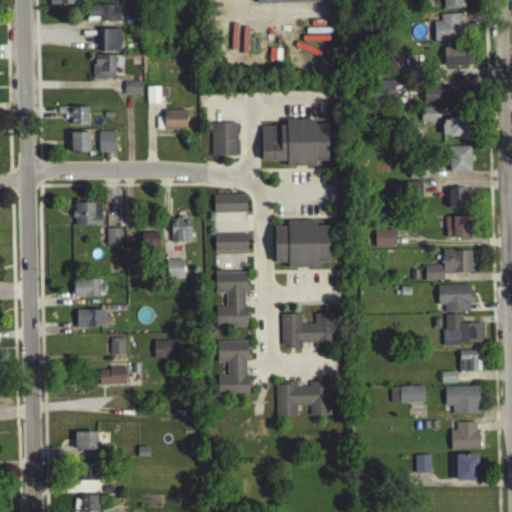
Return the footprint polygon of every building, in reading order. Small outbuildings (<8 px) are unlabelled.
[(50,0),(50,9),(74,9),(73,0),(50,0)] [(254,0),(255,8),(323,7),(323,0),(254,0)] [(467,0),(442,0),(443,12),(464,11),(463,0),(467,0)] [(118,26),(118,8),(86,9),(87,26),(118,26)] [(433,45),(461,45),(461,18),(439,18),(439,25),(433,25),(433,45)] [(119,56),(119,34),(101,34),(101,56),(119,56)] [(443,52),(443,70),(471,69),(471,51),(443,52)] [(114,60),(92,59),(92,83),(114,83),(114,60)] [(411,66),(399,59),(393,69),(404,76),(411,66)] [(393,84),(367,85),(367,107),(393,106),(393,84)] [(123,99),(140,100),(141,86),(123,85),(123,99)] [(145,91),(145,106),(166,105),(165,91),(145,91)] [(423,106),(461,105),(461,92),(422,93),(423,106)] [(87,111),(57,112),(57,121),(70,121),(70,129),(87,128),(87,111)] [(420,126),(435,126),(434,112),(419,112),(420,126)] [(186,134),(185,114),(162,114),(162,122),(155,122),(156,135),(186,134)] [(441,141),(468,141),(468,123),(441,123),(441,141)] [(327,128),(313,128),(313,124),(284,124),(284,130),(259,130),(260,165),(285,165),(285,170),(314,170),(314,165),(327,165),(327,128)] [(211,160),(236,160),(236,127),(210,128),(211,160)] [(114,135),(97,135),(97,156),(114,156),(114,135)] [(88,136),(69,137),(70,157),(89,156),(88,136)] [(469,150),(447,151),(448,176),(470,176),(469,150)] [(421,201),(420,185),(404,186),(404,202),(421,201)] [(447,212),(469,213),(469,193),(447,193),(447,212)] [(212,217),(245,216),(245,199),(212,200),(212,217)] [(100,229),(100,206),(72,207),(73,230),(100,229)] [(444,241),(470,242),(470,221),(444,220),(444,241)] [(170,246),(190,246),(189,222),(170,223),(170,246)] [(327,230),(314,230),(314,225),(285,226),(285,231),(272,231),(273,268),(286,267),(286,272),(315,272),(315,267),(328,267),(327,230)] [(105,250),(121,250),(120,232),(105,233),(105,250)] [(374,252),(393,251),(392,233),(373,234),(374,252)] [(140,237),(140,251),(158,251),(158,237),(140,237)] [(214,256),(246,255),(246,238),(213,239),(214,256)] [(470,255),(441,254),(441,269),(424,269),(423,285),(442,285),(442,277),(470,277),(470,255)] [(166,282),(182,282),(182,264),(165,264),(166,282)] [(215,331),(248,331),(248,310),(243,310),(243,297),(247,297),(247,277),(214,277),(214,297),(225,297),(225,311),(215,312),(215,331)] [(101,283),(72,284),(72,301),(101,301),(101,283)] [(443,317),(468,316),(468,308),(471,308),(471,289),(436,290),(436,309),(443,309),(443,317)] [(75,331),(103,331),(103,314),(75,314),(75,331)] [(332,318),(313,318),(313,328),(300,328),(300,319),(280,319),(280,352),(301,352),(301,347),(315,347),(315,353),(332,353),(332,318)] [(481,327),(460,327),(461,319),(443,319),(442,348),(480,349),(481,327)] [(108,359),(123,359),(123,343),(109,343),(108,359)] [(152,345),(152,363),(172,363),(171,345),(152,345)] [(216,346),(216,366),(226,366),(226,380),(216,380),(216,399),(249,399),(249,380),(245,380),(245,365),(249,365),(249,345),(216,346)] [(478,355),(458,355),(458,376),(479,376),(478,355)] [(124,389),(124,373),(98,372),(98,389),(124,389)] [(440,388),(455,387),(455,376),(440,376),(440,388)] [(328,388),(308,388),(308,391),(295,391),(295,388),(274,388),(275,421),(295,420),(295,410),(309,410),(309,421),(329,420),(328,388)] [(423,391),(389,391),(390,408),(423,407),(423,391)] [(444,410),(451,410),(451,419),(478,418),(478,391),(443,392),(444,410)] [(450,454),(477,454),(477,426),(454,427),(455,434),(449,434),(450,454)] [(96,437),(74,436),(73,454),(95,455),(96,437)] [(477,485),(476,458),(454,459),(455,486),(477,485)] [(413,460),(414,477),(429,477),(429,459),(413,460)] [(78,485),(95,486),(95,469),(79,469),(78,485)] [(95,511),(96,500),(79,499),(78,511),(95,511)]
